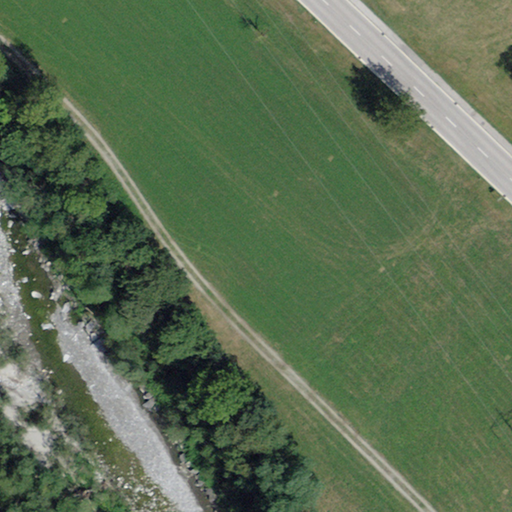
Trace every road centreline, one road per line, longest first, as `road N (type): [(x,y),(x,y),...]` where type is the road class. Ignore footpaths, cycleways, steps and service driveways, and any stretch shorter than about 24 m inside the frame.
road 1 (track): [(0,75),(419,511)]
road 2 (secondary): [(511,180),(322,0)]
